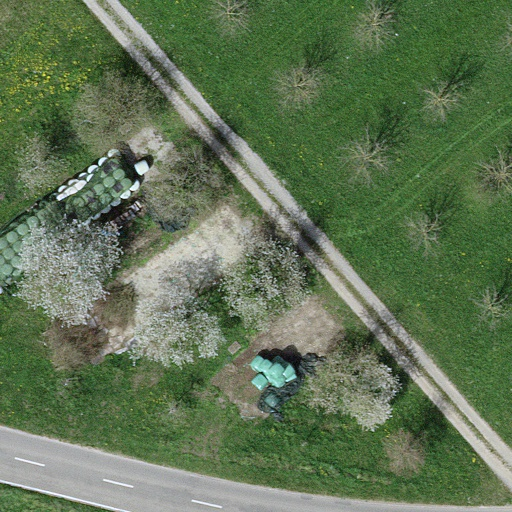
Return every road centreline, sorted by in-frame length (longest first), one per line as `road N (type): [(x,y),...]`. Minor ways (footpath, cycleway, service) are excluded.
road 1 (track): [(511,480),(98,0)]
road 2 (tertiary): [(253,511),(0,456)]
